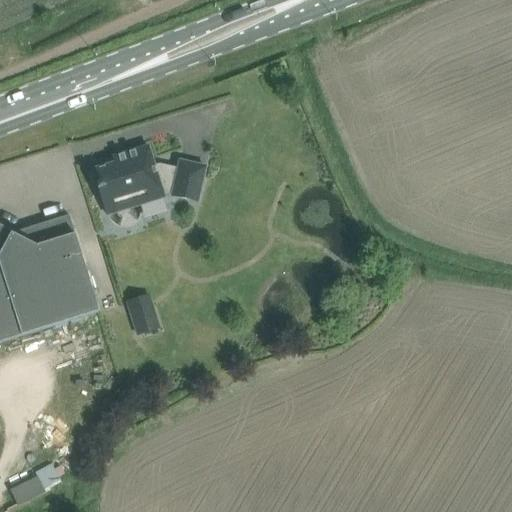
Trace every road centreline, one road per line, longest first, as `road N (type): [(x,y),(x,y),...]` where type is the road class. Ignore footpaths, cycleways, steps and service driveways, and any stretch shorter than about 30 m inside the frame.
road 1 (primary): [(146,62),(198,56),(275,26),(304,1)]
road 2 (primary): [(304,1),(266,3),(189,33),(146,62)]
road 3 (primary): [(0,116),(146,62)]
